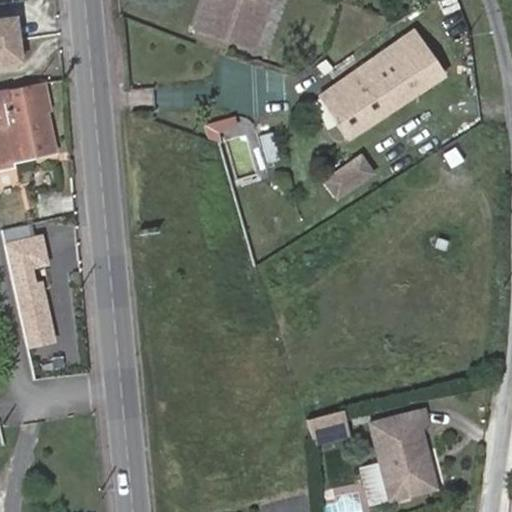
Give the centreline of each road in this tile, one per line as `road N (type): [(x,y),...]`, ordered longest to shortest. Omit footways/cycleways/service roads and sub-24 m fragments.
road 1 (residential): [(494,511),(511,399),(511,97),(490,0)]
road 2 (secondary): [(133,511),(85,0)]
